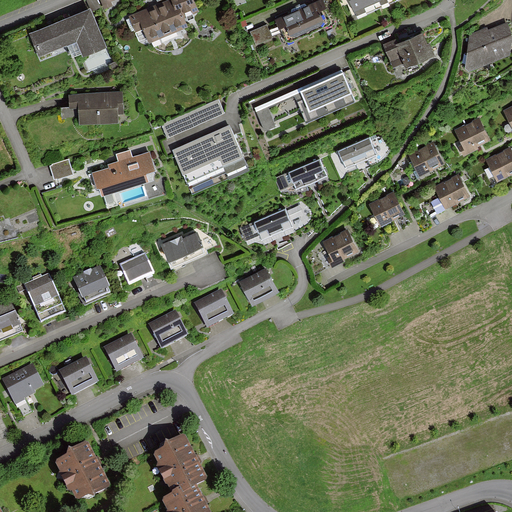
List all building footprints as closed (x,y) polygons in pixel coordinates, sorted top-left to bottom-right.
[(98,0),(88,0),(92,9),(101,6),(98,0)] [(114,6),(113,3),(118,0),(100,0),(105,10),(114,6)] [(168,0),(132,16),(138,30),(144,28),(150,42),(190,24),(186,16),(200,11),(195,0),(168,0)] [(324,0),(321,0),(277,19),(280,27),(285,25),(291,39),(331,22),(324,8),(328,7),(324,0)] [(351,0),(358,15),(377,7),(373,0),(351,0)] [(91,8),(30,34),(39,57),(78,41),(84,54),(107,44),(91,8)] [(511,26),(509,19),(472,34),(470,69),(511,52),(511,40),(511,41),(511,40),(511,26)] [(398,39),(386,45),(397,65),(408,60),(411,65),(438,52),(427,30),(400,43),(398,39)] [(355,98),(343,70),(252,109),(264,136),(355,98)] [(121,91),(70,94),(70,108),(78,107),(79,124),(118,121),(117,113),(123,112),(121,91)] [(168,136),(225,115),(221,103),(163,124),(168,136)] [(481,117),(456,130),(464,144),(461,145),(465,152),(479,146),(477,141),(489,135),(481,117)] [(165,149),(184,193),(240,169),(221,125),(165,149)] [(378,154),(371,137),(339,151),(346,167),(378,154)] [(433,140),(408,153),(420,175),(445,162),(433,140)] [(511,147),(511,146),(488,159),(498,179),(511,171),(511,147)] [(155,169),(149,152),(108,165),(109,168),(91,173),(98,195),(148,179),(145,172),(155,169)] [(328,179),(319,159),(276,177),(282,192),(295,187),(297,192),(328,179)] [(55,179),(74,174),(70,160),(51,165),(55,179)] [(470,193),(460,174),(436,186),(447,206),(470,193)] [(394,191),(370,202),(381,223),(404,211),(394,191)] [(294,228),(286,208),(242,226),(249,241),(262,236),(264,241),(294,228)] [(347,228),(322,241),(333,263),(358,251),(347,228)] [(170,259),(204,244),(198,231),(183,238),(182,235),(163,243),(170,259)] [(144,254),(120,265),(129,284),(153,273),(144,254)] [(279,290),(266,266),(241,280),(253,303),(279,290)] [(99,269),(74,279),(85,305),(111,294),(99,269)] [(48,275),(26,285),(42,320),(64,311),(48,275)] [(234,314),(221,290),(196,304),(208,327),(234,314)] [(10,304),(0,308),(0,341),(22,332),(10,304)] [(188,334),(176,310),(150,324),(163,347),(188,334)] [(143,357),(131,334),(105,347),(118,371),(143,357)] [(97,382),(84,358),(59,372),(71,395),(97,382)] [(42,387),(32,365),(2,380),(13,402),(42,387)] [(182,494),(194,487),(206,481),(185,440),(155,456),(175,493),(180,490),(182,494)] [(109,489),(86,446),(54,463),(77,506),(109,489)] [(207,511),(194,487),(182,494),(180,490),(175,493),(164,499),(170,511),(207,511)]
